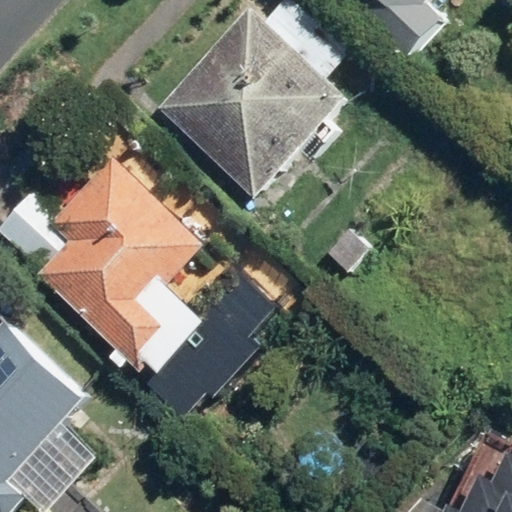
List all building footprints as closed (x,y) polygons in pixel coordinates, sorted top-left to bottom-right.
[(354,0),(417,60),(453,23),(436,7),(443,0),(354,0)] [(264,11),(169,110),(265,202),(360,103),(264,11)] [(219,247),(123,160),(68,219),(40,193),(3,232),(50,274),(47,278),(154,375),(196,330),(168,304),(219,247)] [(12,326),(0,338),(0,511),(27,511),(40,499),(22,482),(96,403),(12,326)] [(511,511),(511,483),(509,490),(495,482),(479,511),(464,511),(463,511),(462,511),(511,511)]
